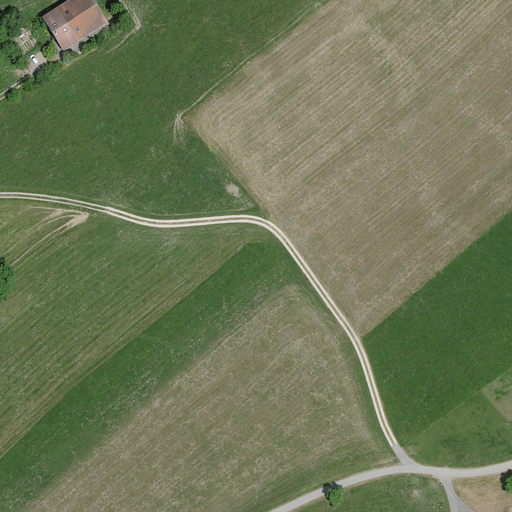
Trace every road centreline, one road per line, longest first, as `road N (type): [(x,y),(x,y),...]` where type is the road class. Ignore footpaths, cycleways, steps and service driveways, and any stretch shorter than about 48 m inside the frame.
road 1 (track): [(416,469),(384,423),(363,351),(286,241),(266,225),(167,225),(0,195)]
road 2 (unclassified): [(511,464),(483,472),(395,469),(280,511)]
